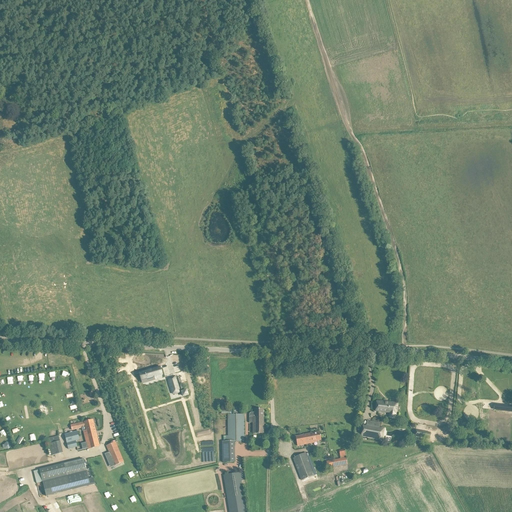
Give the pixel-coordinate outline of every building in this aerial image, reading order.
[(159,367),(139,373),(142,381),(147,379),(148,382),(155,380),(154,377),(161,375),(162,375),(159,367)] [(172,380),(168,381),(171,390),(173,389),(175,393),(180,392),(175,376),(171,378),(172,380)] [(390,413),(389,415),(390,416),(391,417),(393,417),(394,416),(395,416),(395,413),(397,414),(398,402),(376,400),(375,411),(390,413)] [(249,415),(249,417),(249,423),(253,423),(253,433),(263,433),(263,409),(254,409),(254,412),(252,412),(251,412),(250,413),(249,414),(249,415)] [(226,441),(224,441),(222,441),(222,462),(235,462),(234,442),(244,442),(244,414),(228,414),(228,435),(226,436),(226,441)] [(92,420),(71,425),(72,429),(78,428),(85,427),(86,430),(84,430),(88,449),(99,446),(92,420)] [(379,429),(380,423),(367,421),(366,426),(363,426),(361,436),(380,439),(382,429),(379,429)] [(76,441),(79,440),(77,431),(65,434),(67,443),(68,449),(77,447),(76,441)] [(303,435),(295,437),(297,446),(314,443),(317,442),(316,441),(321,440),(320,432),(303,435)] [(48,444),(51,456),(63,453),(59,435),(47,438),(49,444),(48,444)] [(106,446),(109,452),(110,452),(116,465),(124,462),(116,442),(118,441),(117,440),(115,441),(115,440),(111,442),(112,443),(107,445),(106,446)] [(333,466),(333,467),(347,464),(346,457),(344,449),(339,450),(340,458),(326,461),(327,467),(333,466)] [(293,459),(301,479),(314,474),(306,453),(294,457),(293,459)] [(84,459),(64,464),(67,476),(87,471),(84,459)] [(40,471),(34,473),(37,483),(42,482),(40,471)] [(223,475),(225,484),(229,511),(246,511),(241,480),(243,480),(242,472),(223,475)] [(52,479),(42,482),(46,496),(56,494),(52,479)]
